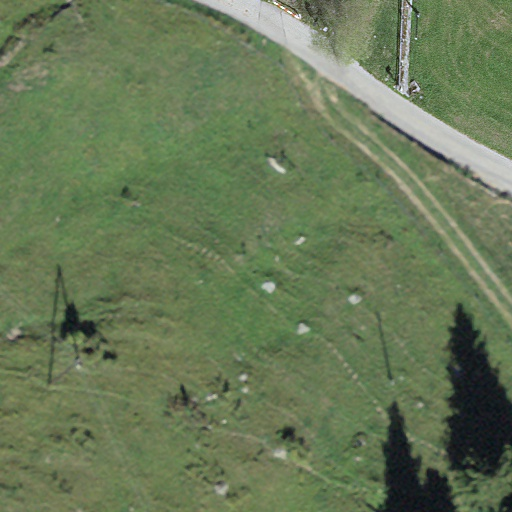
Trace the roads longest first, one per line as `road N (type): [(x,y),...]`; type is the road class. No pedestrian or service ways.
road 1 (track): [(314,77),(511,355)]
road 2 (track): [(347,94),(162,0)]
road 3 (track): [(511,175),(347,94)]
